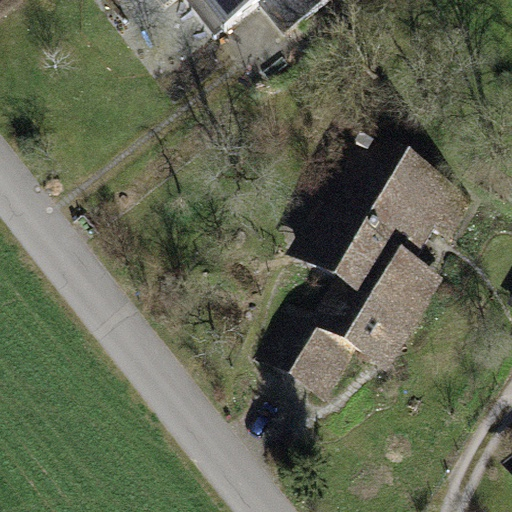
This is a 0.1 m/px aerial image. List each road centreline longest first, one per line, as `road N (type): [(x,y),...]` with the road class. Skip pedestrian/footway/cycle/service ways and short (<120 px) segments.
road 1 (residential): [(255,511),(0,187)]
road 2 (unknown): [(451,511),(511,402)]
